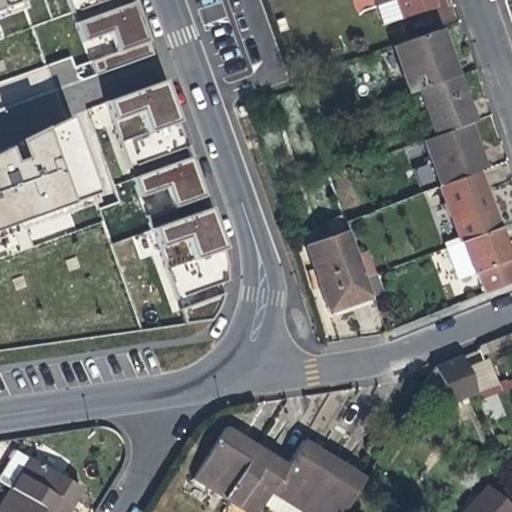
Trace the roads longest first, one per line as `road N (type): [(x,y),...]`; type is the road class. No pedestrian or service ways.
road 1 (residential): [(173,0),(278,376)]
road 2 (residential): [(278,376),(380,357),(511,308)]
road 3 (residential): [(192,389),(0,418)]
road 4 (residential): [(192,389),(118,511)]
